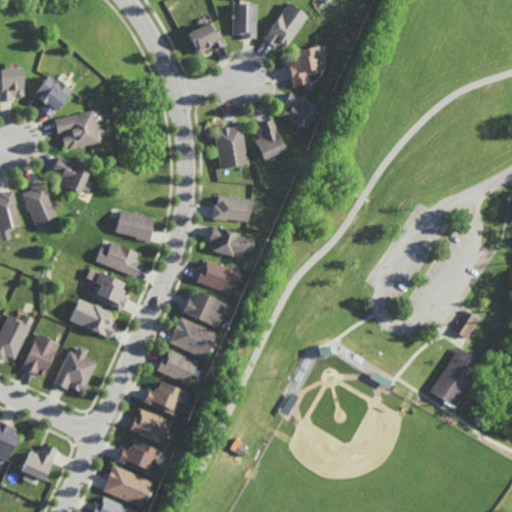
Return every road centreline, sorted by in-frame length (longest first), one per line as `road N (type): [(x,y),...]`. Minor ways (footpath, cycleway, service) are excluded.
road 1 (residential): [(130,0),(182,99),(191,155),(185,232),(66,511)]
road 2 (residential): [(469,196),(436,212),(383,292),(389,322),(400,327),(424,316),(476,238),(469,196)]
